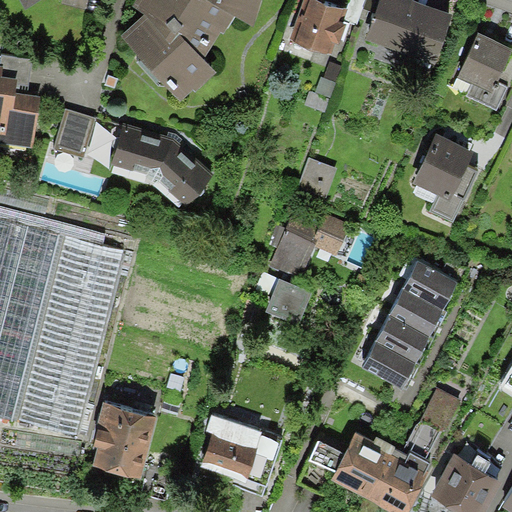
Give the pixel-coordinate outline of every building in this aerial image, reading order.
[(258,0),(131,0),(130,2),(142,10),(118,29),(175,97),(214,67),(203,51),(232,8),(251,24),(258,0)] [(306,0),(292,39),(329,51),(333,39),(343,42),(350,23),(355,24),(363,0),(306,0)] [(448,7),(429,0),(377,0),(365,34),(430,57),(448,7)] [(511,42),(477,27),(450,86),(496,107),(508,81),(496,76),(511,42)] [(0,54),(0,144),(31,150),(40,95),(29,93),(35,57),(0,51),(0,54)] [(343,63),(327,56),(315,93),(308,91),(304,103),(326,111),(343,63)] [(96,116),(65,108),(55,151),(86,158),(96,116)] [(171,135),(123,124),(110,163),(151,174),(184,204),(210,172),(171,135)] [(470,145),(436,130),(408,190),(433,201),(429,211),(453,222),(479,166),(463,159),(470,145)] [(338,165),(310,155),(297,191),(325,201),(338,165)] [(0,416),(76,438),(123,246),(0,210),(0,416)] [(263,307),(298,320),(310,287),(288,279),(294,263),(306,267),(313,247),(338,257),(351,223),(324,213),(319,225),(289,213),(267,268),(277,272),(263,307)] [(458,276),(416,253),(358,361),(400,384),(458,276)] [(325,495),(333,481),(392,511),(407,511),(466,398),(434,381),(401,445),(372,431),(370,436),(353,427),(343,447),(318,435),(295,480),(325,495)] [(157,413),(104,400),(87,468),(140,481),(157,413)] [(211,428),(200,460),(245,476),(241,488),(263,495),(285,434),(210,407),(203,425),(211,428)] [(471,455),(452,445),(428,491),(469,511),(482,511),(502,474),(481,463),(488,450),(477,445),(471,455)] [(175,478),(152,471),(145,493),(169,500),(175,478)] [(511,483),(503,501),(511,505),(511,483)]
